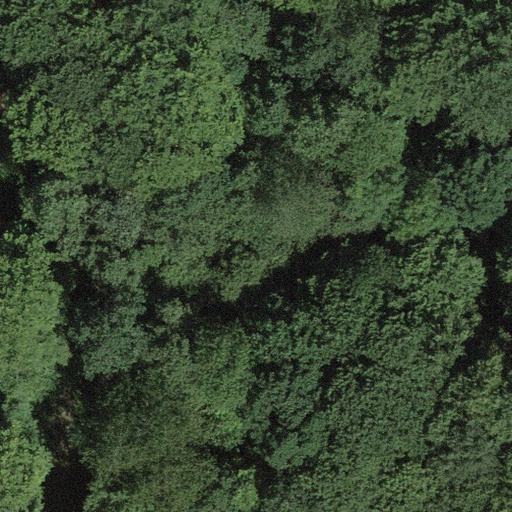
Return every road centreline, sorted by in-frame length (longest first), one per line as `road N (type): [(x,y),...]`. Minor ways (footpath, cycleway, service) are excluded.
road 1 (track): [(0,222),(40,251),(76,418),(65,511)]
road 2 (track): [(336,0),(439,82),(511,104)]
